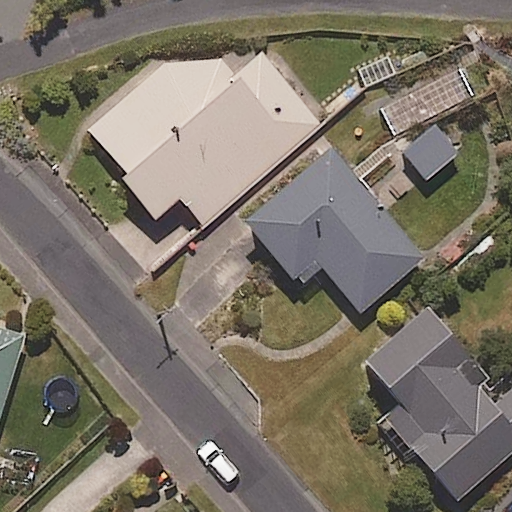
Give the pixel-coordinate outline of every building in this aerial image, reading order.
[(265,60),(241,81),(227,64),(169,63),(90,132),(125,174),(120,178),(158,222),(183,200),(206,227),(323,126),(265,60)] [(461,161),(441,131),(410,153),(429,182),(461,161)] [(427,262),(336,156),(250,229),(298,285),(321,265),(364,315),(427,262)] [(511,392),(504,399),(433,316),(373,368),(405,405),(389,419),(462,504),(511,460),(511,392)] [(0,429),(26,344),(0,335),(0,429)]
